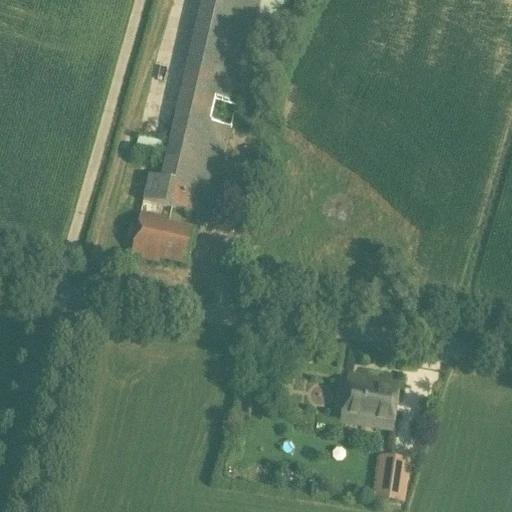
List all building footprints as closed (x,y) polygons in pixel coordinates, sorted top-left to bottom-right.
[(200,0),(184,70),(241,83),(249,49),(270,55),(281,8),(287,9),(289,0),(200,0)] [(159,158),(162,144),(138,138),(134,152),(159,158)] [(151,219),(144,248),(222,265),(228,238),(186,229),(192,205),(167,200),(162,222),(151,219)] [(390,433),(398,385),(348,377),(340,425),(390,433)] [(403,506),(410,462),(378,457),(372,502),(403,506)]
